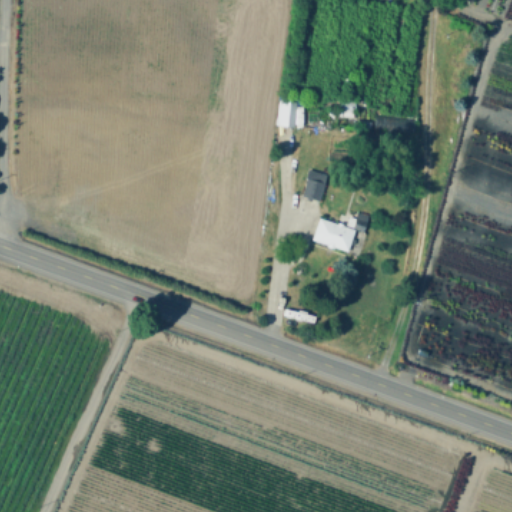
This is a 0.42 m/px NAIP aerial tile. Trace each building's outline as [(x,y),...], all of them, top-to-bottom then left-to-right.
[(349,115),(350,98),(336,98),(335,115),(349,115)] [(297,104),(292,125),(278,122),(282,101),(297,104)] [(372,129),(374,117),(413,122),(411,134),(372,129)] [(324,184),(318,199),(303,193),(308,178),(324,184)] [(354,227),(349,250),(314,241),(319,219),(354,227)]
